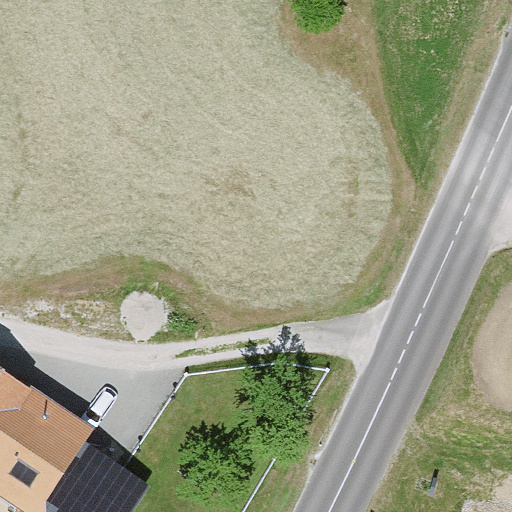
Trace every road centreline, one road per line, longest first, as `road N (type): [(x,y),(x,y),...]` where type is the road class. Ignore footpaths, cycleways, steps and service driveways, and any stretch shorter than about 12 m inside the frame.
road 1 (residential): [(0,336),(112,355),(156,354),(421,316)]
road 2 (secondary): [(511,98),(421,316)]
road 3 (secondary): [(421,316),(325,511)]
